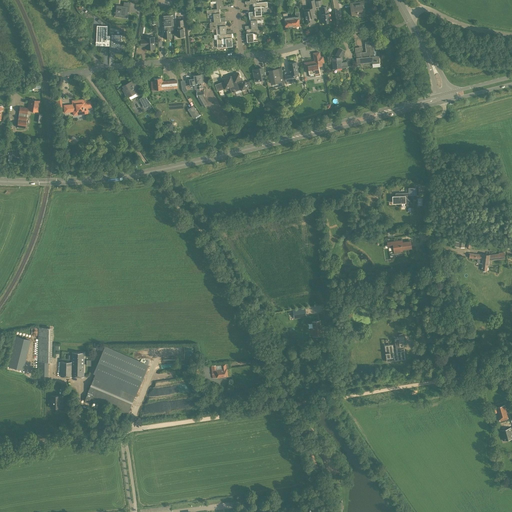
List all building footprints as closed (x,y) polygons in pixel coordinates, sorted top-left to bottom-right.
[(216,1),(217,9),(219,9),(223,9),(222,0),(209,0),(210,2),(216,1)] [(312,0),(308,1),(310,9),(307,10),(307,11),(304,12),(307,24),(314,23),(313,17),(315,17),(314,10),(316,10),(314,0),(312,0)] [(254,3),(255,16),(262,15),(261,7),(267,7),(267,2),(257,3),(254,3)] [(354,7),(351,7),(352,15),(358,14),(358,12),(363,12),(361,2),(354,3),(354,7)] [(129,17),(130,6),(118,4),(117,11),(121,12),(120,16),(129,17)] [(323,18),(323,23),(330,22),(329,14),(328,14),(327,6),(322,7),(323,15),(321,15),(322,18),(323,18)] [(210,22),(213,22),(220,22),(219,9),(217,9),(207,10),(207,15),(214,14),(214,19),(210,19),(210,22)] [(296,17),(292,17),(293,26),(299,25),(299,19),(300,19),(299,12),(295,12),(296,17)] [(293,26),(292,17),(288,18),(287,13),(283,13),(284,21),(285,21),(286,27),(293,26)] [(163,35),(164,35),(165,38),(171,37),(170,30),(174,30),(173,18),(173,15),(162,16),(163,30),(163,35)] [(250,16),(251,29),(258,28),(257,20),(263,20),(263,15),(262,15),(255,16),(250,16)] [(220,26),(220,34),(227,34),(226,21),(220,22),(213,22),(213,27),(220,26)] [(96,25),(97,41),(107,41),(106,25),(96,25)] [(258,28),(251,29),(246,29),(247,42),(254,42),(253,33),(259,33),(259,28),(258,28)] [(111,34),(111,46),(114,46),(115,48),(121,47),(121,33),(111,34)] [(220,34),(217,35),(217,44),(218,47),(224,47),(233,46),(232,33),(227,34),(220,34)] [(144,45),(146,45),(147,49),(155,49),(154,37),(146,38),(146,39),(141,40),(141,46),(145,46),(144,45)] [(355,53),(356,64),(363,63),(372,62),(372,61),(379,61),(379,56),(374,56),(373,41),(365,42),(365,48),(367,48),(367,53),(362,53),(362,52),(355,53)] [(347,67),(347,61),(343,62),(342,57),(345,51),(340,48),(334,57),(332,57),(333,68),(347,67)] [(309,74),(315,73),(315,74),(320,74),(319,66),(322,66),(319,52),(316,53),(317,59),(314,60),(315,61),(304,63),(305,69),(308,68),(309,74)] [(285,76),(287,85),(292,84),(292,81),(296,80),(294,74),(299,74),(297,62),(289,64),(291,74),(285,76)] [(253,70),(255,80),(265,78),(263,69),(253,70)] [(272,83),(280,82),(281,85),(284,85),(282,74),(279,75),(278,69),(270,71),(270,75),(269,75),(270,80),(271,80),(272,83)] [(241,79),(239,73),(233,75),(233,77),(231,77),(222,80),(225,89),(230,87),(231,92),(238,90),(237,88),(240,87),(242,90),(248,88),(245,82),(244,82),(242,79),(241,79)] [(200,88),(198,75),(193,76),(193,78),(188,79),(189,85),(194,84),(194,83),(196,83),(197,89),(200,88)] [(152,82),(152,90),(177,87),(177,80),(162,82),(162,78),(154,79),(154,81),(152,82)] [(123,89),(126,94),(126,93),(127,93),(129,97),(136,93),(138,96),(141,94),(135,83),(132,84),(131,82),(123,86),(125,89),(123,89)] [(139,99),(144,108),(151,104),(145,96),(139,99)] [(17,127),(25,128),(27,110),(38,111),(39,101),(28,99),(27,108),(20,107),(17,127)] [(88,114),(88,108),(91,108),(91,100),(87,101),(87,99),(74,100),(72,102),(72,104),(64,105),(64,112),(73,111),(74,115),(88,114)] [(267,108),(270,106),(272,111),(275,109),(270,101),(264,104),(267,108)] [(189,109),(195,118),(201,114),(195,105),(189,109)] [(405,201),(405,205),(413,205),(413,198),(415,198),(415,194),(416,194),(415,188),(409,188),(409,193),(397,193),(397,196),(392,196),(393,202),(401,202),(401,201),(405,201)] [(401,240),(387,242),(388,245),(393,244),(394,251),(402,250),(402,249),(412,247),(411,241),(407,242),(401,243),(401,240)] [(482,270),(487,271),(488,260),(500,259),(500,257),(504,257),(504,252),(499,253),(499,254),(488,255),(481,254),(481,255),(470,253),(469,257),(477,259),(477,261),(479,263),(482,264),(482,270)] [(293,310),(294,314),(300,313),(300,317),(306,316),(305,308),(293,310)] [(312,329),(313,336),(324,335),(323,328),(321,328),(320,320),(312,321),(313,328),(312,329)] [(52,362),(53,327),(38,327),(38,376),(49,376),(49,362),(52,362)] [(15,335),(8,365),(24,369),(31,339),(15,335)] [(394,339),(395,344),(384,346),(385,351),(387,359),(393,358),(394,361),(405,359),(404,352),(398,353),(397,347),(405,346),(405,342),(400,343),(399,338),(394,339)] [(86,396),(84,401),(88,403),(90,398),(127,414),(138,390),(142,380),(148,365),(105,347),(94,372),(96,373),(86,396)] [(72,352),(72,362),(61,362),(61,376),(84,377),(84,353),(72,352)] [(221,364),(222,369),(216,370),(215,365),(212,366),(213,378),(228,376),(227,369),(229,368),(228,363),(221,364)] [(61,396),(51,396),(51,408),(62,407),(61,396)] [(496,408),(492,409),(494,413),(497,412),(500,422),(508,419),(504,405),(496,407),(496,408)] [(500,430),(503,441),(511,438),(511,427),(511,428),(511,427),(500,430)]
